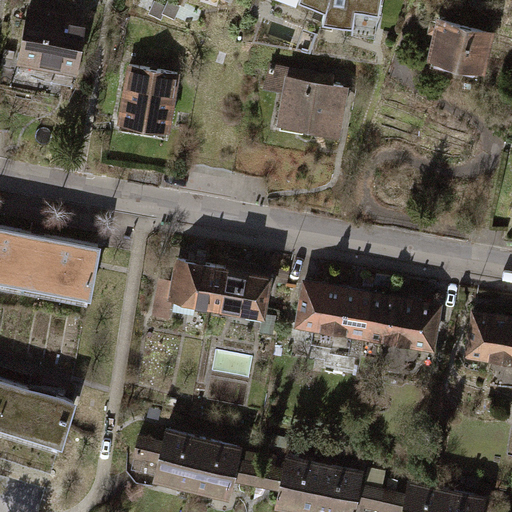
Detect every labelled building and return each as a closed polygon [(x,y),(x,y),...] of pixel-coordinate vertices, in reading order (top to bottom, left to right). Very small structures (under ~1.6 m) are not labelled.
[(182,4),(174,0),(169,0),(168,3),(161,0),(156,0),(152,10),(163,15),(166,9),(177,15),(182,4)] [(358,9),(382,13),(383,0),(332,0),(331,8),(328,18),(355,23),(358,9)] [(80,13),(36,3),(22,65),(79,77),(90,27),(77,24),(80,13)] [(501,25),(440,13),(431,55),(493,68),(501,25)] [(257,22),(246,18),(241,30),(253,34),(257,22)] [(132,63),(122,127),(176,136),(186,72),(132,63)] [(288,88),(281,127),(303,131),(305,124),(336,129),(345,85),(326,81),(327,74),(272,64),(266,85),(288,88)] [(76,86),(62,84),(61,94),(74,96),(76,86)] [(0,284),(88,301),(98,243),(0,224),(0,284)] [(221,263),(181,257),(177,281),(162,279),(157,314),(173,317),(176,299),(214,305),(221,263)] [(281,273),(221,263),(214,305),(264,313),(261,334),(275,336),(278,315),(274,315),(281,273)] [(377,290),(308,278),(299,328),(334,334),(330,355),(365,361),(369,340),(377,290)] [(446,301),(377,290),(369,340),(438,352),(446,301)] [(511,312),(480,307),(471,358),(511,364),(511,312)] [(0,430),(58,448),(74,398),(0,375),(0,430)] [(210,433),(172,424),(167,441),(162,462),(158,477),(196,487),(210,433)] [(248,443),(210,433),(196,487),(234,497),(239,478),(245,457),(248,443)] [(162,462),(167,441),(143,435),(137,455),(162,462)] [(316,511),(328,458),(289,451),(286,467),(281,489),(278,505),(314,511),(316,511)] [(286,467),(245,457),(239,478),(281,489),(286,467)] [(367,466),(328,458),(316,511),(357,511),(359,505),(363,482),(367,466)] [(446,511),(451,486),(410,479),(408,491),(404,511),(446,511)] [(404,511),(408,491),(363,482),(359,505),(391,511),(404,511)] [(488,492),(451,486),(446,511),(484,511),(485,509),(488,492)]
